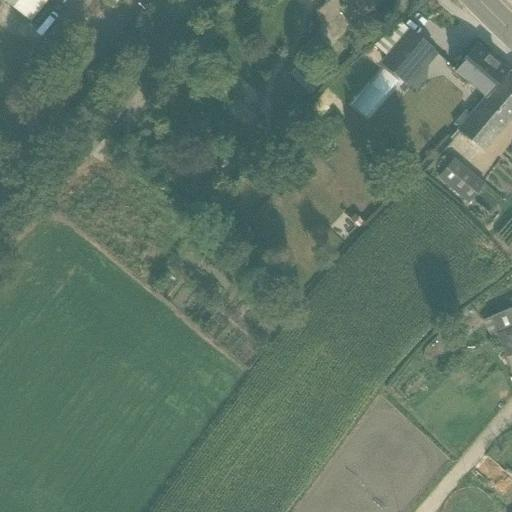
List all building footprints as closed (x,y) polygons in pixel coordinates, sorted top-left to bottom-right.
[(1,0),(30,21),(46,0),(1,0)] [(410,31),(382,63),(403,82),(431,49),(410,31)] [(307,61),(327,44),(317,33),(297,50),(307,61)] [(453,70),(485,98),(488,94),(491,97),(501,86),(499,84),(509,72),(476,44),(453,70)] [(483,151),(511,116),(511,74),(509,72),(499,84),(501,86),(491,97),(488,94),(485,98),(457,129),(483,151)] [(368,117),(389,89),(373,78),(352,105),(368,117)] [(400,165),(395,172),(404,179),(409,173),(400,165)] [(484,185),(463,167),(447,186),(467,204),(484,185)] [(511,307),(489,317),(496,334),(498,337),(511,372),(511,307)] [(470,330),(457,314),(448,321),(461,337),(470,330)] [(489,317),(481,320),(490,341),(498,337),(496,334),(489,317)]
